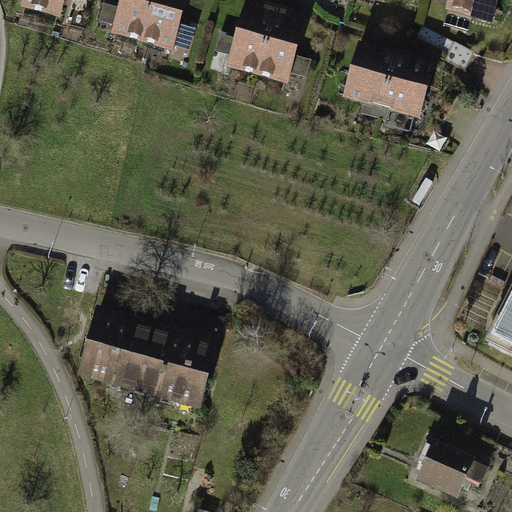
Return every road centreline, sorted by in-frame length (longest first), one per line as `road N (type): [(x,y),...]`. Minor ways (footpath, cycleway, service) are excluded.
road 1 (residential): [(382,349),(236,277),(0,223)]
road 2 (tertiary): [(382,349),(511,114)]
road 3 (tertiary): [(288,511),(382,349)]
road 4 (residential): [(511,412),(382,349)]
